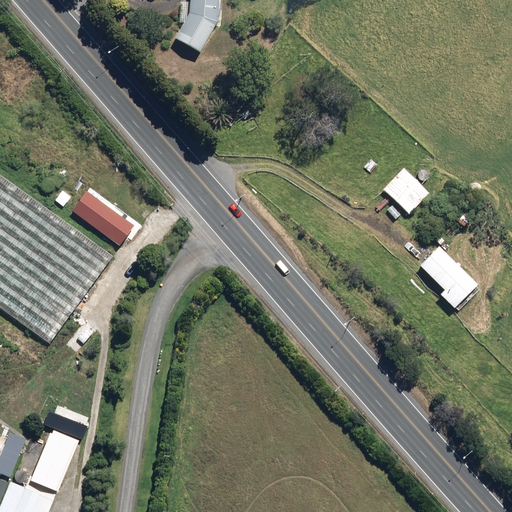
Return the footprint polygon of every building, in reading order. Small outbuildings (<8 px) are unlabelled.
[(219,0),(191,0),(190,14),(175,40),(200,54),(218,23),(219,0)] [(0,162),(25,181),(38,164),(0,135),(0,162)] [(379,165),(371,158),(364,166),(371,173),(379,165)] [(403,168),(383,189),(409,214),(429,193),(403,168)] [(60,171),(57,175),(62,179),(65,175),(60,171)] [(114,257),(0,172),(0,308),(49,345),(73,313),(88,292),(114,257)] [(52,173),(50,175),(62,183),(63,181),(52,173)] [(53,177),(50,181),(59,187),(61,183),(53,177)] [(101,185),(97,191),(113,203),(118,197),(101,185)] [(86,191),(71,211),(119,245),(134,225),(86,191)] [(493,198),(487,193),(474,207),(480,212),(493,198)] [(392,205),(387,210),(395,219),(401,214),(392,205)] [(464,213),(457,220),(463,226),(470,219),(464,213)] [(438,246),(419,265),(444,290),(439,294),(453,308),(477,284),(438,246)] [(94,299),(88,294),(73,313),(83,321),(65,344),(77,354),(97,328),(87,321),(97,309),(96,309),(100,303),(99,303),(100,301),(95,297),(94,299)] [(62,400),(47,394),(37,419),(51,425),(62,400)] [(79,441),(53,430),(52,433),(49,432),(30,478),(27,477),(23,486),(10,481),(0,504),(0,511),(48,511),(54,499),(30,489),(33,481),(57,491),(79,441)]
